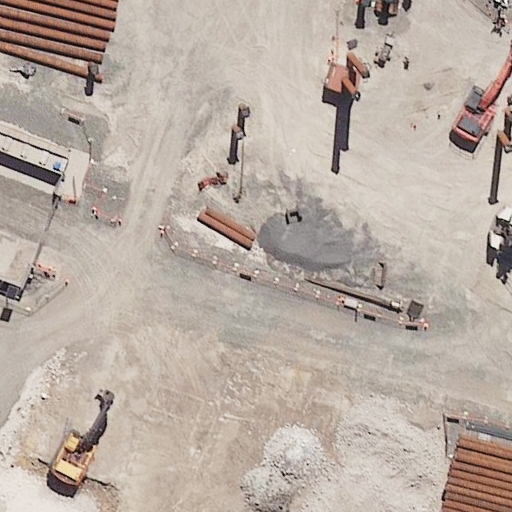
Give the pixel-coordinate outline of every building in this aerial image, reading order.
[(228,185),(293,0),(0,0),(0,189),(169,249),(169,283),(0,223),(0,511),(180,511),(253,315),(201,296),(202,260),(228,185)] [(476,93),(508,104),(511,92),(511,14),(469,0),(293,0),(228,185),(452,263),(492,151),(459,140),(476,93)] [(511,0),(469,0),(511,14),(511,0)] [(492,151),(452,263),(413,375),(430,381),(467,274),(497,284),(476,344),(511,356),(511,92),(508,104),(492,151)] [(180,511),(511,511),(511,409),(430,381),(413,375),(253,315),(180,511)]
